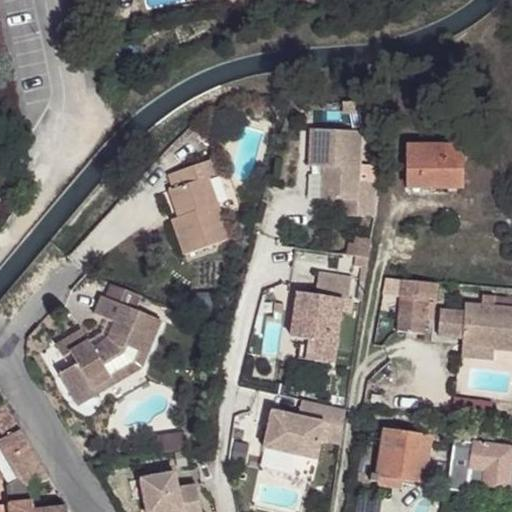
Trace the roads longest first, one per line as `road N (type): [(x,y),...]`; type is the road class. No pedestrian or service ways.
road 1 (unknown): [(233,511),(225,489),(227,406),(286,184)]
road 2 (residential): [(97,511),(0,335)]
